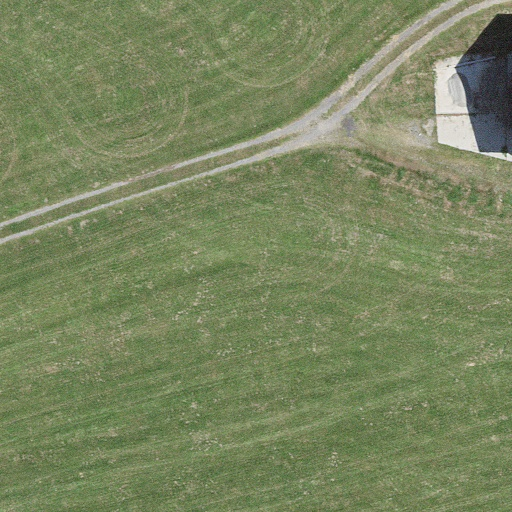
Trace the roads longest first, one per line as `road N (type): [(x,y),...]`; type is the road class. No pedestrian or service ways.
road 1 (track): [(490,0),(440,19),(301,133),(272,147),(0,233)]
road 2 (track): [(301,133),(402,142),(485,138)]
